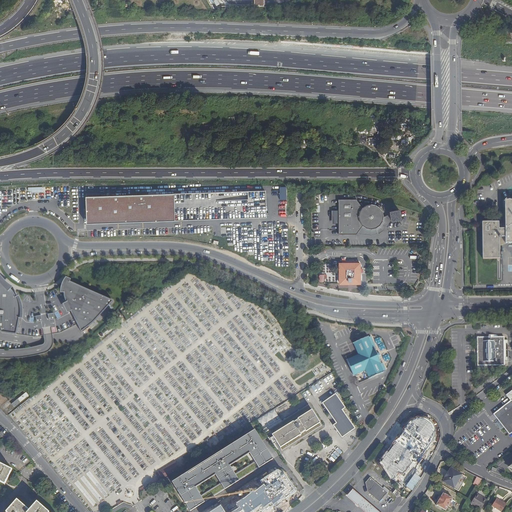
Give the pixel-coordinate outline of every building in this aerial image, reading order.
[(216,0),(208,0),(213,9),(220,6),(216,0)] [(86,196),(88,222),(268,217),(267,190),(86,196)] [(371,205),(366,205),(362,208),(356,200),(346,199),(338,199),(339,234),(357,234),(362,226),(366,228),(371,229),(377,228),(380,225),(383,221),(383,218),(383,211),(380,208),(376,205),(371,205)] [(511,199),(505,200),(505,231),(499,231),(499,222),(482,222),(483,258),(498,258),(500,258),(499,239),(505,239),(505,243),(511,243),(511,199)] [(400,212),(397,213),(397,210),(392,211),(392,213),(390,214),(390,219),(394,219),(394,221),(399,220),(399,217),(401,217),(400,212)] [(340,284),(348,284),(348,285),(350,285),(352,285),(352,284),(360,284),(360,273),(360,271),(360,269),(360,264),(358,264),(358,261),(345,261),(342,261),(342,264),(340,264),(340,284)] [(0,330),(2,332),(16,334),(20,317),(18,297),(12,289),(3,282),(0,278),(0,330)] [(113,301),(70,282),(71,280),(67,278),(65,281),(63,290),(63,296),(65,303),(70,312),(77,325),(82,331),(93,322),(113,301)] [(501,336),(474,337),(475,365),(475,371),(489,370),(489,365),(502,365),(501,362),(505,361),(505,339),(501,339),(501,336)] [(355,375),(365,370),(369,379),(383,372),(383,371),(380,364),(379,363),(381,363),(378,358),(376,353),(374,349),(373,349),(373,348),(368,338),(368,337),(353,343),(358,354),(347,360),(354,376),(355,375)] [(365,370),(355,375),(359,383),(369,379),(365,370)] [(26,392),(11,404),(14,408),(29,395),(26,392)] [(342,410),(345,408),(335,394),(322,403),(336,423),(333,425),(342,438),(355,428),(342,410)] [(275,433),(272,435),(280,448),(284,445),(298,437),(301,435),(300,434),(305,431),(306,432),(306,431),(309,430),(319,423),(320,423),(309,405),(280,423),(282,425),(273,431),(275,433)] [(496,418),(502,425),(509,434),(511,432),(511,405),(505,411),(496,418)] [(273,409),(257,419),(265,431),(281,421),(273,409)] [(499,428),(502,425),(496,418),(505,411),(504,410),(492,419),(496,423),(499,428)] [(411,429),(427,440),(433,431),(421,422),(419,426),(415,423),(411,429)] [(319,423),(309,430),(310,432),(321,426),(319,423)] [(257,430),(173,481),(192,511),(206,502),(202,495),(197,487),(216,475),(221,482),(225,489),(240,480),(235,473),(230,465),(249,453),(255,461),(259,468),(274,458),(263,441),(257,430)] [(284,445),(286,448),(299,439),(298,437),(284,445)] [(402,463),(415,471),(422,460),(417,457),(422,447),(405,437),(400,446),(409,452),(402,463)] [(170,474),(180,468),(176,462),(155,475),(159,481),(166,477),(170,474)] [(0,482),(5,484),(12,470),(0,463),(0,482)] [(309,467),(314,475),(317,473),(312,465),(309,467)] [(404,487),(413,474),(405,468),(396,481),(404,487)] [(458,491),(466,477),(451,468),(448,472),(445,477),(443,481),(458,491)] [(209,511),(263,511),(278,503),(277,501),(283,497),(285,496),(286,498),(297,491),(283,472),(277,469),(265,478),(269,484),(265,486),(264,485),(254,493),(253,491),(245,498),(236,503),(239,508),(232,511),(225,511),(221,505),(209,511)] [(368,492),(379,502),(388,492),(370,477),(365,483),(368,492)] [(482,479),(477,477),(473,484),(477,486),(482,479)] [(365,511),(379,511),(359,494),(353,489),(347,496),(352,501),(365,511)] [(452,504),(450,503),(452,500),(453,498),(443,493),(436,505),(446,510),(448,506),(450,507),(452,504)] [(477,493),(470,503),(481,509),(487,499),(477,493)] [(496,498),(492,506),(501,511),(507,504),(502,501),(502,502),(496,498)] [(48,511),(37,501),(29,510),(17,499),(6,511),(48,511)]
